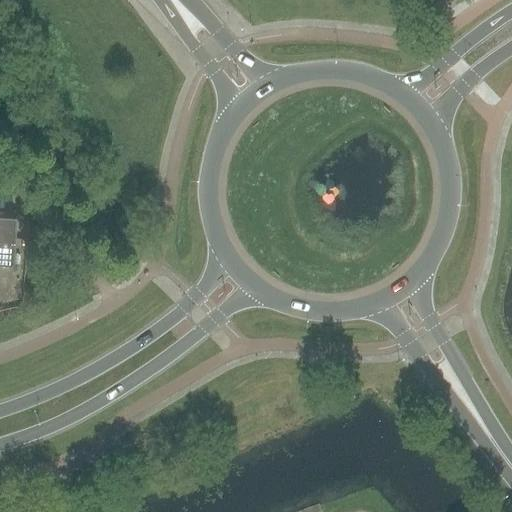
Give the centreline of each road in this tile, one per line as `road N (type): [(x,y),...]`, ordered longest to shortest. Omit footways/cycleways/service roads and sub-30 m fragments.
road 1 (secondary): [(0,450),(75,419),(258,292)]
road 2 (secondary): [(231,264),(101,370),(0,410)]
road 3 (secondary): [(511,467),(396,296)]
road 4 (secondary): [(254,95),(218,143),(209,173),(216,236),(231,264)]
road 5 (secondary): [(396,296),(422,273),(449,206),(449,172),(435,130)]
road 6 (secondary): [(399,89),(353,71),(320,70),(254,95)]
road 7 (secondary): [(258,292),(331,313),(396,296)]
road 8 (tertiary): [(511,11),(399,89)]
road 9 (secondary): [(171,0),(254,95)]
